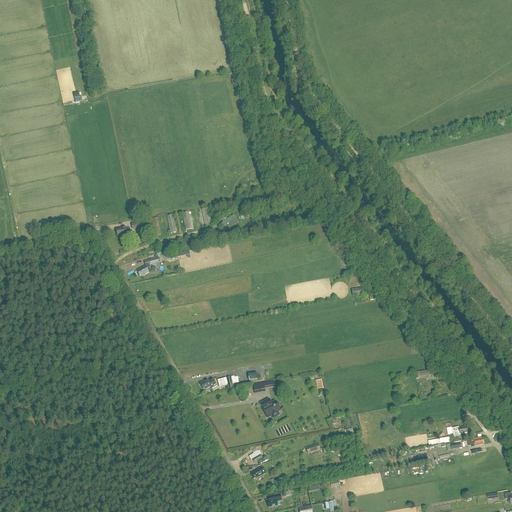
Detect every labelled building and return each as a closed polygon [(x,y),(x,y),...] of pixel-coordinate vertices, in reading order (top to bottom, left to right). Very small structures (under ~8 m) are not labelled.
[(277,195),(277,193),(274,193),(272,194),(268,194),(268,197),(243,201),(245,208),(274,203),(273,197),(273,196),(277,195)] [(205,227),(211,226),(208,209),(201,210),(205,227)] [(185,231),(192,230),(189,212),(182,214),(185,231)] [(241,220),(253,218),(252,212),(240,215),(241,220)] [(170,234),(177,233),(173,215),(167,217),(170,234)] [(233,216),(222,224),(224,226),(235,219),(233,216)] [(154,237),(161,236),(157,218),(151,220),(154,237)] [(126,229),(126,228),(116,230),(117,237),(124,236),(124,237),(125,238),(126,239),(127,238),(127,237),(127,236),(127,233),(130,233),(130,229),(126,229)] [(149,273),(145,266),(137,271),(140,277),(141,276),(141,277),(149,273)] [(351,290),(352,297),(363,295),(362,288),(351,290)] [(436,373),(433,370),(415,373),(416,380),(421,379),(420,377),(431,375),(433,379),(438,379),(436,373)] [(216,386),(213,380),(208,382),(207,380),(200,384),(203,390),(205,389),(205,390),(211,387),(212,389),(216,386)] [(275,387),(274,381),(253,385),(255,394),(265,392),(264,389),(275,387)] [(271,404),(269,400),(260,405),(263,409),(262,410),(267,418),(271,416),(273,418),(278,415),(277,413),(280,411),(275,402),(271,404)] [(468,433),(467,427),(459,428),(452,429),(452,428),(446,429),(447,435),(453,434),(453,438),(459,437),(458,435),(468,433)] [(474,447),(484,445),(482,438),(467,441),(468,447),(474,446),(474,447)] [(452,451),(462,449),(461,443),(447,445),(448,451),(451,450),(452,451)] [(308,455),(320,451),(318,444),(305,448),(308,455)] [(261,455),(259,451),(249,457),(251,461),(252,460),(254,464),(258,462),(259,465),(267,460),(265,456),(262,458),(260,455),(261,455)] [(258,478),(266,474),(262,467),(258,469),(258,470),(251,474),(253,480),(257,477),(258,478)] [(269,508),(278,507),(277,502),(282,502),(281,496),(270,498),(271,502),(268,503),(269,508)]
